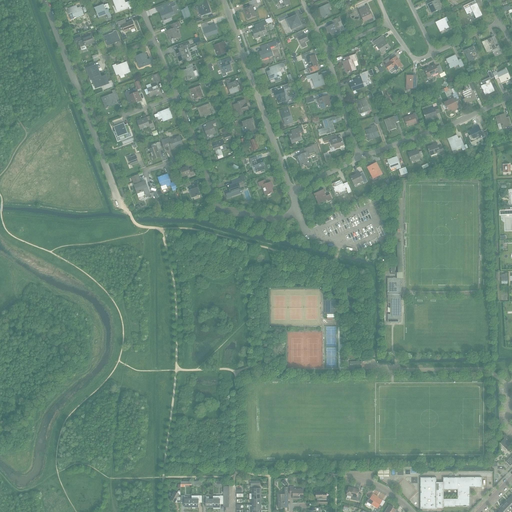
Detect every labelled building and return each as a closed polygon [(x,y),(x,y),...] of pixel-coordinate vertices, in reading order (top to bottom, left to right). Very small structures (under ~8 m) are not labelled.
[(129,9),(132,8),(130,1),(125,3),(124,0),(112,0),(116,9),(122,7),(123,9),(128,7),(129,9)] [(248,19),(255,16),(252,6),(257,4),(255,0),(253,0),(248,2),(250,7),(244,9),(248,19)] [(432,13),(440,9),(438,4),(440,3),(438,0),(432,0),(433,1),(427,4),(429,10),(431,9),(432,13)] [(206,1),(202,2),(197,4),(201,16),(211,13),(206,1)] [(174,15),(171,7),(175,5),(174,2),(170,4),(162,7),(163,10),(159,11),(162,21),(171,17),(171,16),(174,15)] [(481,15),(480,12),(476,3),(472,5),(471,2),(463,6),(466,14),(472,12),(474,15),(475,18),(481,15)] [(108,9),(105,10),(103,3),(94,6),(98,15),(106,12),(108,18),(111,17),(108,9)] [(328,8),(330,7),(329,4),(318,8),(320,14),(322,13),(323,17),(331,14),(328,8)] [(69,11),(67,12),(71,20),(74,19),(84,15),(80,7),(75,9),(74,6),(67,8),(69,11)] [(364,21),(372,17),(367,6),(359,10),(364,21)] [(296,15),(286,20),(291,30),(301,25),(296,15)] [(336,26),(339,25),(337,22),(340,21),(339,17),(333,20),(334,23),(326,27),(328,31),(330,31),(332,36),(339,32),(336,26)] [(446,22),(448,21),(446,17),(435,22),(438,28),(439,27),(441,31),(448,27),(446,22)] [(124,19),(117,22),(119,26),(122,25),(124,32),(135,28),(132,21),(126,23),(124,19)] [(264,26),(267,25),(265,21),(255,25),(256,28),(252,30),(253,35),(254,35),(256,39),(264,36),(263,33),(266,32),(264,26)] [(171,40),(180,37),(178,33),(177,34),(175,28),(179,26),(177,22),(171,25),(172,29),(166,32),(167,35),(168,34),(171,40)] [(210,36),(218,33),(214,24),(202,28),(203,32),(208,30),(210,36)] [(107,46),(117,42),(120,41),(116,31),(113,32),(113,33),(104,36),(107,46)] [(305,42),(308,41),(305,34),(301,36),(300,34),(297,35),(303,47),(306,46),(305,42)] [(85,46),(94,43),(91,35),(82,38),(83,40),(78,42),(80,47),(82,50),(86,49),(85,46)] [(491,38),(482,42),(486,51),(491,49),(493,53),(500,49),(498,46),(495,47),(493,42),(496,41),(494,37),(491,38)] [(381,53),(390,47),(385,40),(382,42),(380,38),(374,42),(381,53)] [(188,42),(178,46),(179,49),(175,50),(179,62),(187,59),(183,49),(190,46),(188,42)] [(223,46),(225,46),(224,42),(214,45),(215,49),(216,49),(218,55),(225,53),(223,46)] [(275,42),(268,44),(261,47),(262,51),(260,52),(262,59),(272,55),(269,47),(276,45),(275,42)] [(469,60),(477,55),(473,46),(464,51),(469,60)] [(152,66),(155,65),(152,58),(147,60),(145,53),(135,56),(138,66),(143,64),(144,64),(145,66),(151,64),(152,66)] [(311,53),(303,56),(304,59),(305,59),(307,64),(308,64),(310,68),(308,69),(310,73),(318,70),(317,66),(318,66),(315,59),(316,59),(314,55),(312,56),(311,53)] [(353,61),(357,60),(355,55),(347,58),(347,60),(343,62),(346,73),(356,69),(353,61)] [(459,67),(463,65),(460,59),(458,60),(455,55),(450,58),(450,59),(447,60),(448,64),(448,65),(449,65),(450,68),(458,64),(459,67)] [(230,64),(232,63),(230,57),(220,60),(220,61),(216,63),(217,65),(219,65),(221,71),(225,70),(226,73),(232,70),(230,64)] [(396,57),(391,60),(389,58),(384,61),(386,64),(385,65),(389,70),(393,67),(396,70),(402,66),(400,62),(398,59),(396,57)] [(115,65),(112,66),(116,75),(119,74),(119,75),(130,71),(126,62),(116,66),(115,65)] [(280,80),(279,77),(280,76),(281,75),(279,69),(283,67),(282,63),(271,67),(272,70),(267,72),(269,80),(274,78),(275,81),(280,80)] [(195,66),(193,67),(192,64),(186,66),(187,69),(182,71),(185,76),(186,76),(187,80),(195,77),(193,71),(196,70),(195,66)] [(440,74),(443,72),(440,65),(436,67),(435,64),(425,69),(428,77),(439,72),(440,74)] [(95,66),(87,69),(91,79),(94,78),(98,87),(108,83),(105,76),(101,77),(99,71),(96,70),(95,66)] [(501,82),(509,79),(507,73),(506,69),(497,73),(496,71),(493,73),(496,79),(499,77),(501,82)] [(482,81),(484,85),(481,86),(485,94),(488,92),(489,93),(494,91),(489,80),(491,79),(490,78),(493,77),(490,71),(487,72),(489,77),(482,81)] [(317,87),(324,84),(321,74),(315,76),(314,73),(306,76),(307,79),(312,77),(314,83),(315,83),(317,87)] [(416,88),(416,76),(406,75),(406,85),(411,85),(411,88),(416,88)] [(352,91),(364,87),(361,79),(360,76),(355,78),(356,81),(349,83),(352,91)] [(238,89),(241,88),(239,83),(237,83),(236,81),(231,83),(230,80),(226,82),(228,89),(229,89),(231,94),(239,91),(238,89)] [(475,90),(471,82),(470,80),(466,82),(469,86),(468,88),(466,89),(465,91),(462,92),(466,102),(470,100),(471,102),(476,99),(472,91),(475,90)] [(147,89),(144,90),(146,95),(149,93),(150,97),(161,93),(157,84),(151,87),(150,84),(146,85),(147,89)] [(194,99),(203,95),(199,86),(189,90),(190,92),(191,92),(194,99)] [(285,96),(286,96),(283,89),(274,93),(276,99),(277,99),(278,104),(286,101),(285,96)] [(107,107),(117,104),(116,100),(115,100),(114,98),(118,97),(115,90),(112,91),(113,93),(101,98),(103,102),(105,101),(107,107)] [(132,103),(141,100),(138,92),(133,93),(132,90),(128,92),(125,93),(129,104),(132,103)] [(321,108),(330,105),(328,99),(329,99),(328,95),(317,99),(319,103),(320,103),(321,108)] [(366,107),(368,107),(365,98),(362,99),(362,102),(357,104),(360,113),(368,111),(366,107)] [(454,109),(458,107),(454,98),(444,103),(447,110),(453,108),(454,109)] [(243,111),(249,109),(247,105),(246,105),(244,100),(238,102),(239,103),(233,105),(235,109),(237,108),(238,113),(237,113),(238,116),(244,114),(243,111)] [(436,113),(439,112),(436,103),(432,104),(433,107),(423,111),(426,120),(437,116),(436,113)] [(208,109),(210,108),(209,104),(197,108),(200,114),(201,113),(203,117),(210,114),(208,109)] [(154,121),(159,119),(162,118),(164,121),(171,118),(169,114),(171,114),(169,108),(158,113),(158,114),(154,115),(155,118),(153,119),(154,121)] [(285,124),(293,122),(288,108),(285,109),(280,111),(285,124)] [(415,120),(418,119),(416,112),(413,113),(413,114),(404,118),(407,126),(416,123),(415,120)] [(503,128),(511,125),(509,117),(506,118),(505,114),(495,117),(497,123),(501,122),(503,128)] [(397,116),(394,117),(394,116),(384,120),(388,131),(396,128),(394,123),(399,121),(397,116)] [(150,128),(153,127),(151,120),(148,121),(146,117),(137,121),(140,129),(149,126),(150,128)] [(249,135),(256,132),(254,128),(253,129),(251,123),(253,122),(252,118),(242,122),(243,125),(244,125),(246,131),(248,131),(249,135)] [(334,131),(333,128),(331,122),(333,121),(332,118),(323,121),(325,128),(319,130),(320,135),(326,133),(327,133),(334,131)] [(209,126),(204,128),(207,136),(216,133),(213,124),(216,123),(215,120),(208,123),(209,126)] [(124,123),(114,126),(114,128),(115,128),(118,135),(115,136),(117,142),(132,136),(128,126),(124,128),(123,125),(125,124),(124,123)] [(294,133),(289,135),(292,143),(301,140),(299,133),(301,133),(300,132),(303,131),(301,125),(298,126),(299,128),(293,130),(294,133)] [(375,125),(370,126),(371,129),(366,131),(369,140),(379,137),(375,125)] [(480,137),(483,136),(478,125),(474,127),(475,128),(470,131),(473,138),(479,136),(480,137)] [(461,147),(464,146),(462,140),(459,141),(457,135),(447,139),(451,146),(454,145),(455,146),(460,144),(461,147)] [(177,147),(183,145),(180,136),(173,138),(173,139),(171,140),(169,137),(161,140),(163,147),(170,145),(172,149),(177,148),(177,147)] [(339,146),(343,145),(341,138),(338,140),(337,138),(334,139),(333,136),(323,139),(324,143),(330,141),(331,145),(334,145),(335,148),(340,147),(339,146)] [(251,137),(245,139),(244,137),(239,139),(241,146),(246,144),(246,142),(247,142),(250,151),(258,148),(255,139),(252,140),(251,137)] [(223,140),(213,144),(218,159),(224,157),(221,149),(223,149),(223,150),(226,149),(223,140)] [(156,146),(149,149),(153,160),(160,157),(158,150),(162,148),(159,142),(155,143),(156,146)] [(434,145),(428,147),(430,155),(439,152),(440,154),(444,153),(442,146),(438,147),(436,142),(433,144),(434,145)] [(310,153),(314,152),(312,146),(304,149),(305,153),(296,156),(299,162),(300,162),(301,166),(309,163),(307,157),(309,156),(308,152),(309,152),(310,153)] [(411,161),(421,157),(418,149),(408,152),(411,161)] [(130,165),(138,162),(136,155),(131,157),(130,155),(127,156),(130,165)] [(257,156),(249,159),(251,162),(250,162),(251,166),(254,165),(255,169),(265,166),(263,161),(263,162),(262,158),(258,159),(257,156)] [(397,169),(401,168),(397,156),(391,158),(392,160),(388,161),(391,169),(396,167),(397,169)] [(378,176),(382,174),(376,162),(367,167),(372,176),(377,174),(378,176)] [(191,175),(194,174),(192,168),(189,169),(188,166),(179,169),(182,177),(190,174),(191,175)] [(354,185),(363,180),(359,171),(356,173),(357,175),(350,177),(354,185)] [(166,185),(167,187),(171,185),(172,190),(177,188),(175,181),(171,183),(168,173),(157,177),(161,186),(166,185)] [(146,197),(150,195),(145,181),(141,182),(138,175),(131,177),(134,185),(137,193),(143,191),(146,197)] [(238,183),(242,182),(240,178),(233,180),(234,183),(228,185),(231,194),(241,190),(238,183)] [(271,186),(272,185),(271,182),(266,183),(265,180),(258,182),(259,186),(262,185),(265,195),(273,192),(271,186)] [(348,193),(352,192),(348,184),(343,186),(341,180),(336,182),(336,183),(332,185),(336,193),(339,192),(339,193),(347,189),(348,193)] [(192,197),(200,194),(196,184),(188,187),(192,197)] [(328,201),(332,199),(330,194),(326,195),(322,188),(313,192),(318,201),(327,197),(328,201)] [(387,294),(387,302),(390,302),(390,314),(387,314),(387,323),(401,323),(401,316),(399,316),(399,312),(401,312),(401,304),(399,304),(399,301),(400,301),(400,294),(401,294),(401,278),(387,278),(387,294)] [(335,300),(327,300),(327,313),(336,313),(335,300)] [(511,443),(511,441),(504,434),(502,436),(504,438),(500,443),(509,452),(511,448),(511,445),(511,443)] [(470,487),(482,487),(482,477),(443,477),(443,482),(436,482),(436,477),(420,477),(420,509),(436,509),(436,507),(443,507),(443,506),(470,506),(470,487)] [(252,486),(252,488),(252,493),(261,493),(261,488),(258,488),(258,486),(259,486),(259,481),(251,481),(251,486),(252,486)] [(278,494),(278,497),(278,507),(284,507),(284,501),(288,501),(288,487),(284,487),(284,494),(278,494)] [(298,497),(303,497),(303,489),(294,489),(294,487),(290,487),(290,494),(293,494),(293,499),(298,499),(298,497)] [(353,488),(348,487),(346,495),(352,496),(351,499),(360,501),(361,494),(358,493),(359,490),(353,488)] [(180,502),(180,492),(177,491),(176,493),(173,492),(169,500),(170,500),(170,501),(172,502),(173,501),(175,502),(180,502)] [(317,503),(327,503),(327,500),(326,500),(326,498),(326,491),(316,491),(316,498),(318,498),(318,500),(317,500),(317,503)] [(382,500),(373,494),(368,502),(377,508),(375,511),(377,511),(378,511),(382,506),(379,504),(382,500)] [(184,507),(191,507),(191,499),(188,499),(188,497),(184,497),(184,495),(181,495),(181,503),(184,503),(184,507)] [(191,499),(191,507),(198,507),(198,502),(202,502),(202,496),(198,496),(198,497),(195,497),(195,499),(191,499)] [(213,507),(213,499),(209,499),(209,497),(206,497),(206,496),(203,496),(203,502),(206,502),(206,507),(213,507)] [(213,499),(213,507),(220,507),(220,502),(223,502),(223,496),(219,496),(219,497),(217,497),(217,499),(213,499)]
